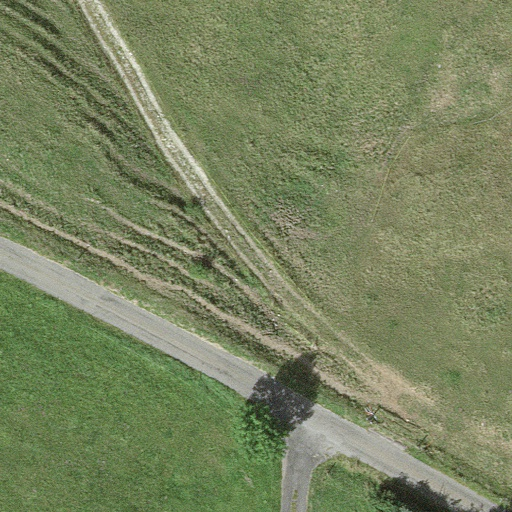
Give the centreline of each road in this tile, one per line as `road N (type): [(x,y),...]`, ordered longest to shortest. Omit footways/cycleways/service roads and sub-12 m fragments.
road 1 (track): [(391,464),(386,423),(359,366),(219,228),(80,0)]
road 2 (unclassified): [(0,259),(477,511)]
